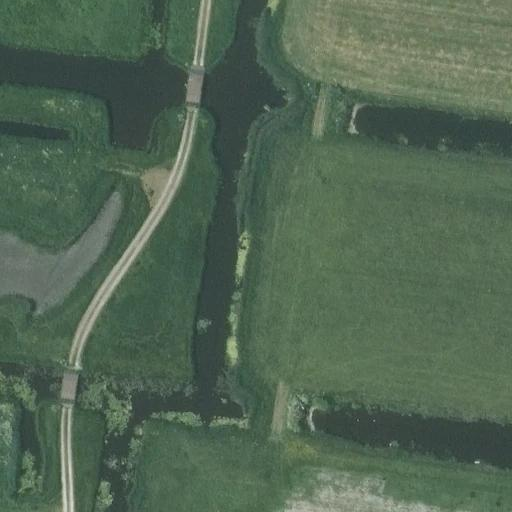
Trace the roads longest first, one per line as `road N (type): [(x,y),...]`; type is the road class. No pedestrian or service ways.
road 1 (track): [(352,0),(274,444),(291,511)]
road 2 (track): [(198,64),(184,156),(156,223),(71,362)]
